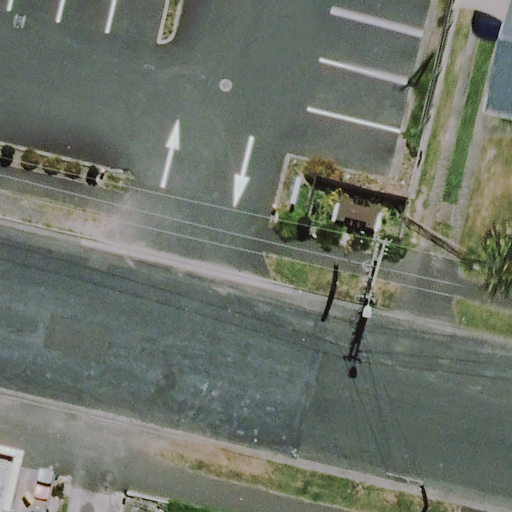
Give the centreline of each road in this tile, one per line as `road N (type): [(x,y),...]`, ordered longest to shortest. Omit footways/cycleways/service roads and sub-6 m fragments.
road 1 (residential): [(0,315),(511,433)]
road 2 (unknown): [(221,165),(274,0)]
